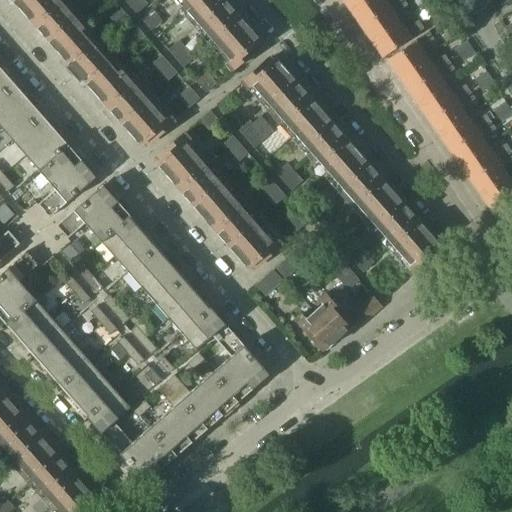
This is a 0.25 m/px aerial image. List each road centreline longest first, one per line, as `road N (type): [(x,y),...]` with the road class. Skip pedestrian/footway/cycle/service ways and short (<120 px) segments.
road 1 (residential): [(0,28),(320,391)]
road 2 (residential): [(255,0),(482,268)]
road 3 (residential): [(506,249),(329,0)]
road 4 (residential): [(320,391),(151,511)]
road 5 (residential): [(482,268),(320,391)]
road 6 (residential): [(135,511),(0,360)]
